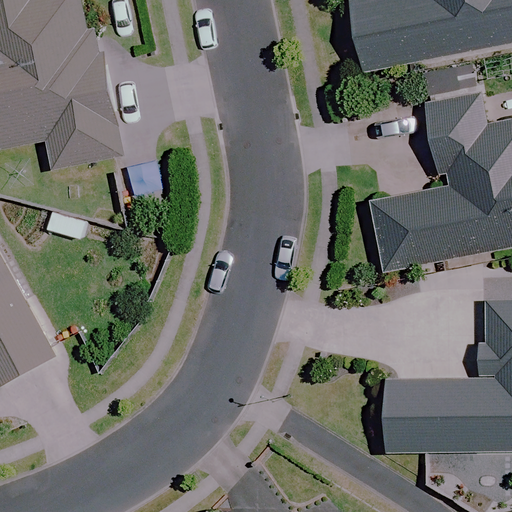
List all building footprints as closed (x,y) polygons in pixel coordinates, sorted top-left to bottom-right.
[(0,0),(0,150),(54,140),(60,170),(134,155),(113,50),(108,51),(104,28),(97,29),(91,0),(0,0)] [(511,0),(360,0),(374,69),(511,43),(511,0)] [(461,185),(380,200),(393,270),(511,248),(511,116),(497,119),(491,89),(436,99),(449,171),(458,170),(461,185)] [(0,390),(1,391),(67,355),(0,233),(0,390)] [(489,375),(395,376),(396,451),(511,450),(511,295),(494,295),(494,341),(489,341),(489,375)]
